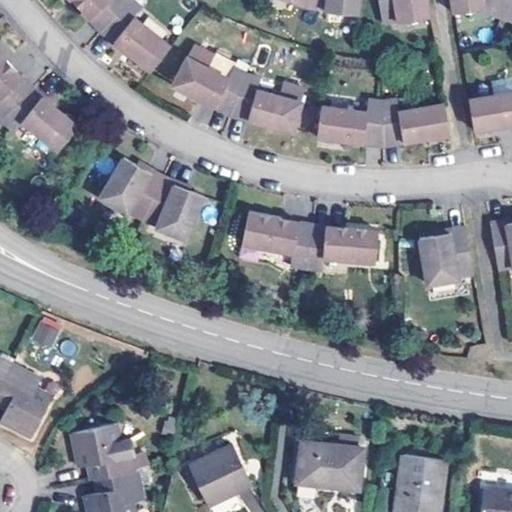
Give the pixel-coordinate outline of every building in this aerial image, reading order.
[(70,0),(98,27),(100,26),(120,47),(124,46),(133,54),(133,57),(141,63),(146,60),(149,62),(166,42),(129,12),(135,5),(131,0),(70,0)] [(430,0),(378,0),(381,13),(394,10),(395,13),(431,3),(430,0)] [(511,0),(452,0),(454,8),(481,2),(511,10),(511,0)] [(261,109),(260,114),(293,123),(306,79),(282,72),(275,86),(259,79),(261,70),(247,65),(233,58),(226,68),(206,61),(213,47),(193,39),(173,81),(200,95),(204,87),(233,101),(261,109)] [(0,47),(0,92),(0,107),(18,123),(24,118),(57,145),(79,120),(74,114),(75,110),(70,106),(64,108),(0,47)] [(511,85),(468,92),(473,122),(479,121),(486,125),(492,119),(507,116),(509,110),(511,109),(511,85)] [(204,87),(200,95),(230,110),(233,101),(204,87)] [(319,97),(317,127),(327,131),(334,129),(381,133),(427,126),(441,128),(442,124),(450,120),(445,93),(398,99),(396,89),(378,90),(364,89),(363,98),(319,97)] [(233,101),(230,110),(258,118),(260,114),(261,109),(233,101)] [(202,183),(190,178),(187,184),(159,172),(134,159),(136,155),(125,150),(103,189),(126,203),(130,198),(143,205),(159,211),(159,218),(189,229),(202,183)] [(134,159),(159,172),(163,163),(137,151),(136,155),(134,159)] [(187,184),(190,178),(192,174),(163,163),(159,172),(187,184)] [(511,208),(511,198),(486,203),(488,213),(511,208)] [(247,199),(242,232),(292,240),(291,251),(323,255),(325,244),(374,247),(376,213),(312,208),(247,199)] [(432,214),(433,217),(434,224),(464,218),(463,208),(432,214)] [(511,208),(488,213),(495,253),(511,249),(510,254),(511,253),(511,208)] [(428,268),(460,262),(459,257),(470,255),(464,218),(434,224),(433,217),(419,220),(428,268)] [(41,316),(31,340),(50,349),(61,325),(41,316)] [(0,390),(14,362),(0,355),(0,390)] [(14,362),(0,390),(0,394),(8,399),(4,409),(0,416),(0,420),(33,436),(52,395),(37,388),(42,376),(14,362)] [(139,468),(149,466),(146,451),(135,453),(132,437),(118,440),(115,424),(73,433),(80,466),(86,465),(101,462),(104,476),(106,475),(139,468)] [(298,481),(362,488),(367,445),(303,440),(298,481)] [(238,490),(252,484),(231,443),(191,462),(211,502),(238,490)] [(442,511),(450,458),(403,452),(394,511),(442,511)] [(93,477),(104,476),(101,462),(86,465),(88,478),(93,477)] [(144,499),(138,468),(106,475),(108,488),(96,491),(86,493),(89,511),(133,511),(132,502),(144,499)] [(93,477),(96,491),(108,488),(106,475),(104,476),(93,477)] [(511,511),(511,487),(484,484),(481,511),(511,511)]
